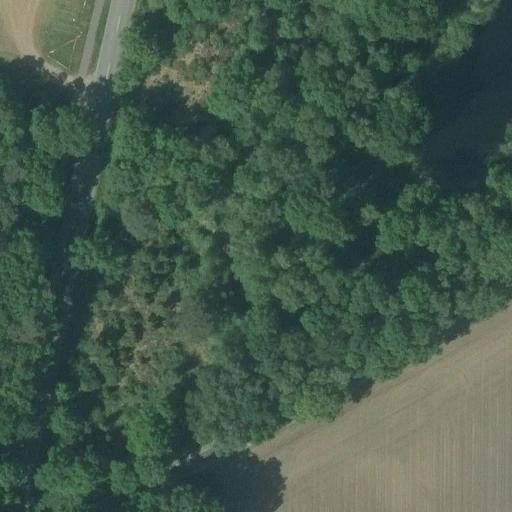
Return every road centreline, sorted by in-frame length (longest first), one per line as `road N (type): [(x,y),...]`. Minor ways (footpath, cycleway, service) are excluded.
road 1 (tertiary): [(124,0),(14,511)]
road 2 (unclassified): [(511,283),(434,338),(103,511)]
